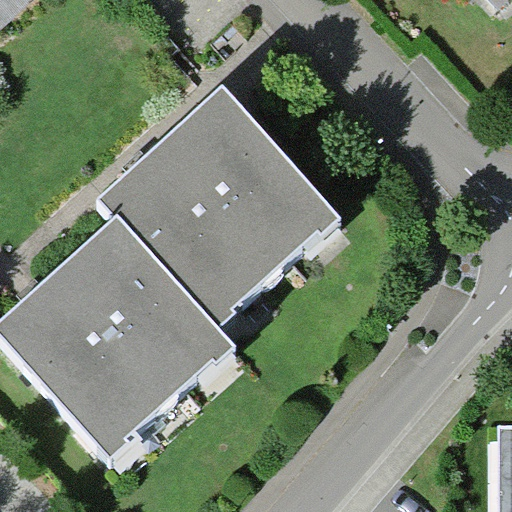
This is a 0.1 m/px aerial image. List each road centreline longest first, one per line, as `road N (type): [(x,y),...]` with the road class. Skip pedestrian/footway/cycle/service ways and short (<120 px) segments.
road 1 (residential): [(511,284),(306,511)]
road 2 (residential): [(315,0),(511,210)]
